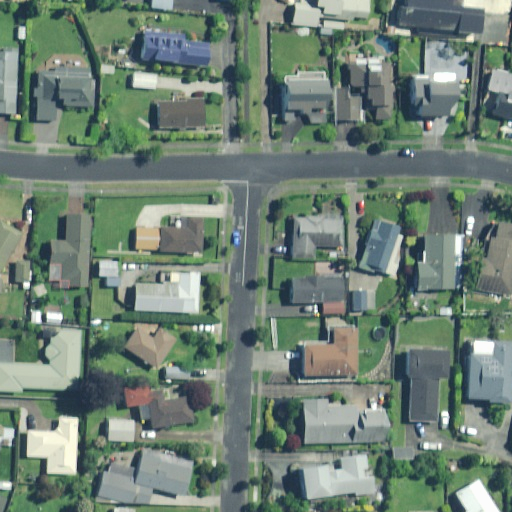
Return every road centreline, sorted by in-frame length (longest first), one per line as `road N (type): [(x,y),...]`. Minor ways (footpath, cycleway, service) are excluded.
road 1 (residential): [(235,511),(249,168)]
road 2 (residential): [(511,170),(421,162),(249,168)]
road 3 (residential): [(249,168),(0,163)]
